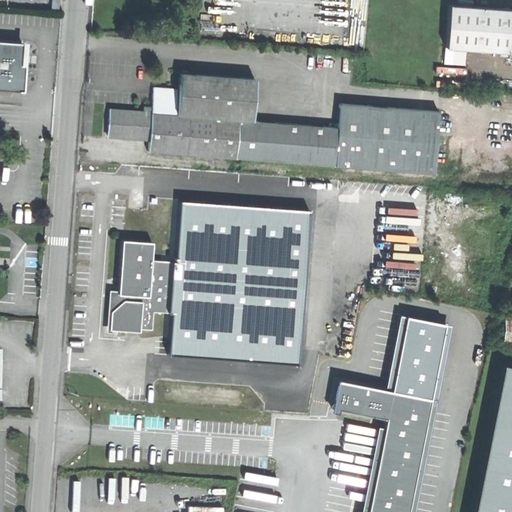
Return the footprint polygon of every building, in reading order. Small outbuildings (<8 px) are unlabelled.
[(511,9),(448,4),(445,47),(511,51),(511,9)] [(0,86),(23,88),(25,61),(21,61),(23,39),(0,37),(0,86)] [(255,77),(180,70),(179,87),(153,85),(151,106),(143,105),(143,109),(244,117),(244,112),(252,113),(255,77)] [(337,125),(336,125),(333,163),(433,172),(438,109),(339,101),(337,125)] [(143,109),(143,113),(151,113),(214,119),(212,156),(236,158),(333,163),(336,125),(251,118),(244,117),(143,109)] [(108,137),(148,140),(151,113),(143,113),(110,110),(108,137)] [(214,119),(151,113),(148,140),(147,151),(176,154),(212,156),(214,119)] [(124,297),(111,310),(110,327),(139,330),(140,327),(151,328),(153,309),(168,310),(172,260),(151,257),(152,240),(122,237),(118,288),(118,290),(124,291),(124,297)] [(108,310),(111,310),(124,297),(124,291),(118,290),(118,288),(110,287),(108,310)] [(445,323),(406,315),(391,390),(430,398),(445,323)] [(511,511),(511,360),(510,360),(495,433),(479,511),(511,511)] [(407,511),(430,398),(391,390),(337,379),(331,407),(385,418),(366,511),(407,511)]
